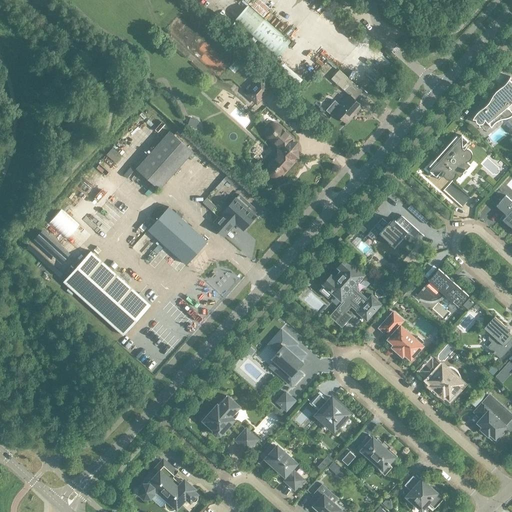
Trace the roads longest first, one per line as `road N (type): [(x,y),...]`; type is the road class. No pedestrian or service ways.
road 1 (tertiary): [(104,462),(511,10)]
road 2 (residential): [(511,486),(368,356),(346,358),(348,379),(488,507)]
road 3 (unknown): [(0,243),(111,121),(116,101),(112,82),(23,0)]
road 4 (residential): [(511,258),(478,230),(461,234),(457,246),(511,301)]
road 5 (track): [(484,0),(456,31),(377,28)]
